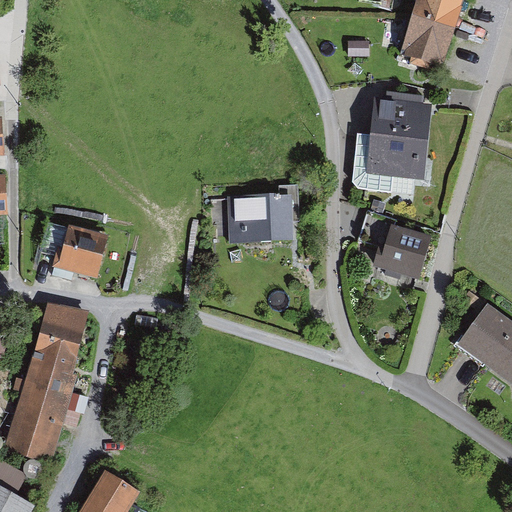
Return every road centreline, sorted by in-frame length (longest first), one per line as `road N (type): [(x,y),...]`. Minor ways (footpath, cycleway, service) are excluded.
road 1 (residential): [(410,391),(355,365),(344,335),(331,272),(332,130),(325,102),(267,0)]
road 2 (residential): [(511,9),(410,391)]
road 3 (residential): [(511,461),(410,391)]
